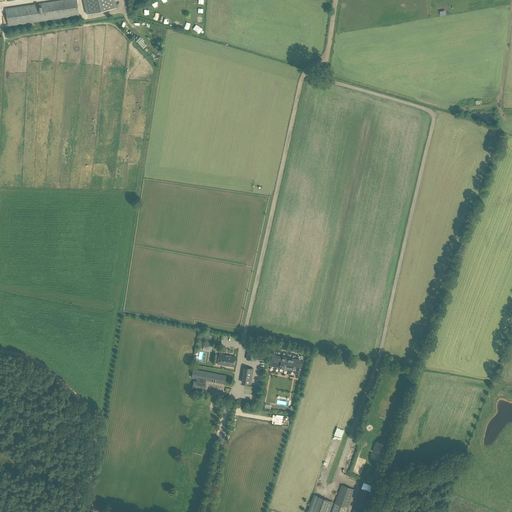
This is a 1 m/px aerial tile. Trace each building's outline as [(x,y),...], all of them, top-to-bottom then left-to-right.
[(77,0),(58,0),(6,9),(9,27),(80,15),(77,0)] [(114,0),(83,0),(87,14),(116,7),(114,0)] [(249,346),(247,359),(254,360),(256,347),(249,346)] [(219,354),(217,364),(233,367),(235,356),(219,354)] [(298,371),(300,360),(272,355),(270,364),(280,366),(280,368),(281,368),(281,369),(284,369),(285,368),(298,371)] [(193,369),(191,378),(197,379),(197,381),(205,383),(206,380),(221,383),(223,375),(196,370),(193,369)] [(192,388),(198,390),(199,386),(205,387),(206,383),(205,383),(197,381),(194,381),(192,388)] [(341,485),(331,511),(345,511),(354,489),(341,485)] [(360,491),(351,511),(363,511),(370,495),(360,491)] [(314,495),(307,511),(329,511),(333,502),(314,495)]
